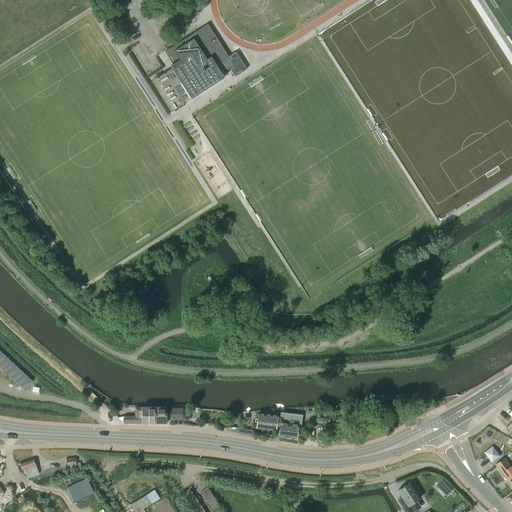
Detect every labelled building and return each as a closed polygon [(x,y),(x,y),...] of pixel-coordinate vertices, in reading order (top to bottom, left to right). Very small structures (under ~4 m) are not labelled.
[(203,0),(194,0),(191,2),(197,12),(199,11),(207,6),(203,0)] [(235,51),(228,56),(214,36),(206,23),(194,31),(173,45),(165,50),(173,63),(169,66),(191,98),(193,97),(219,80),(223,77),(224,77),(221,73),(229,67),(235,76),(247,68),(235,51)] [(166,71),(151,81),(171,112),(186,102),(166,71)] [(0,351),(0,367),(16,383),(22,388),(24,390),(32,381),(0,351)] [(137,407),(137,417),(124,417),(123,423),(154,423),(154,407),(137,407)] [(154,407),(154,423),(166,423),(166,420),(182,420),(182,409),(166,409),(166,407),(154,407)] [(278,424),(278,418),(276,418),(277,416),(258,413),(256,428),(275,430),(276,424),(278,424)] [(278,418),(278,424),(280,424),(278,436),(286,436),(296,438),(299,417),(281,414),(280,419),(278,418)] [(484,452),(485,453),(491,462),(499,456),(492,446),(484,452)] [(67,469),(76,468),(75,457),(66,459),(67,469)] [(27,478),(39,474),(33,458),(20,462),(23,472),(25,471),(27,478)] [(511,464),(510,466),(504,458),(496,464),(498,467),(511,486),(511,464)] [(68,477),(63,480),(74,503),(86,497),(94,494),(86,478),(79,482),(72,485),(68,477)] [(420,498),(410,482),(397,490),(401,497),(397,499),(404,511),(413,511),(421,507),(416,500),(420,498)] [(193,511),(205,511),(189,488),(181,493),(193,511)] [(144,511),(142,508),(159,498),(154,490),(130,504),(134,511),(136,511),(137,511),(136,511),(144,511)] [(212,510),(219,506),(209,490),(202,494),(212,510)]
